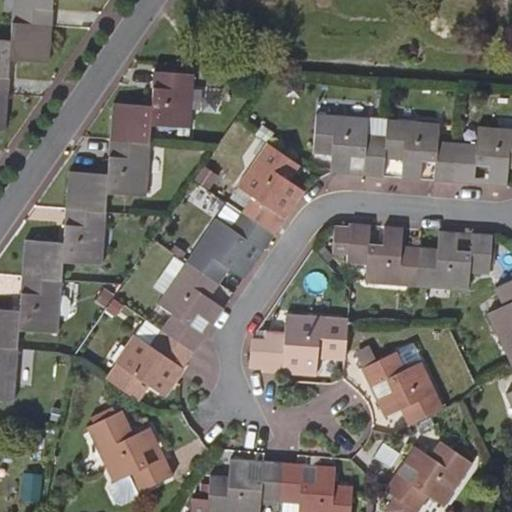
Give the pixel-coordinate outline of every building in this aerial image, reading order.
[(15,0),(14,23),(52,26),(54,0),(15,0)] [(52,26),(14,23),(13,41),(0,40),(0,94),(9,95),(12,58),(49,61),(52,26)] [(110,140),(151,143),(152,126),(189,128),(194,75),(154,72),(151,105),(114,103),(110,140)] [(9,95),(0,94),(0,128),(6,129),(9,95)] [(334,173),(349,174),(350,156),(365,157),(364,175),(384,177),(385,159),(387,136),(369,135),(369,117),(319,114),(316,153),(332,154),(331,173),(334,173)] [(387,136),(388,119),(369,117),(369,135),(387,136)] [(403,178),(420,179),(421,162),(436,162),(435,181),(455,182),(458,142),(440,141),(440,123),(388,119),(387,136),(385,159),(404,160),(403,178)] [(455,182),(475,184),(477,166),(491,167),(490,185),(503,186),(508,186),(509,169),(511,169),(511,128),(479,126),(478,143),(458,142),(455,182)] [(301,166),(268,143),(254,133),(237,158),(251,167),(239,185),(253,194),(241,212),(274,235),(286,218),(272,208),(280,196),(295,206),(305,191),(291,181),(301,166)] [(151,143),(110,140),(107,175),(71,172),(68,209),(106,212),(108,193),(147,196),(151,143)] [(349,174),(364,175),(365,157),(350,156),(349,174)] [(286,218),(295,206),(280,196),(272,208),(286,218)] [(187,261),(220,284),(231,269),(245,279),(255,264),(241,254),(249,241),(263,251),(274,235),(241,212),(227,202),(187,261)] [(23,277),(62,280),(64,262),(101,265),(106,212),(68,209),(65,243),(26,240),(23,277)] [(404,229),(386,227),(385,245),(370,244),(371,226),(357,225),(351,225),(351,228),(336,227),(334,253),(349,254),(349,264),(366,265),(365,283),(418,287),(421,248),(403,247),(404,229)] [(492,235),(472,234),(471,252),(456,251),(457,232),(440,231),(439,250),(421,248),(418,287),(470,291),(471,274),(489,275),(492,235)] [(194,353),(225,308),(211,298),(220,284),(187,261),(158,303),(171,313),(160,329),(194,353)] [(0,347),(18,348),(20,329),(58,332),(62,280),(23,277),(21,312),(0,310),(0,347)] [(511,281),(497,289),(504,306),(488,313),(511,363),(511,281)] [(346,359),(348,328),(349,321),(287,316),(286,332),(266,332),(266,339),(252,339),(250,366),(263,367),(263,369),(286,371),(287,355),(300,355),(300,372),(319,374),(320,358),(346,359)] [(194,353),(160,329),(147,319),(106,379),(139,402),(151,386),(163,395),(174,380),(160,371),(169,358),(183,369),(194,353)] [(371,343),(356,351),(362,364),(378,356),(371,343)] [(18,348),(0,347),(0,400),(14,401),(18,348)] [(409,426),(446,409),(424,362),(408,370),(400,354),(363,370),(372,388),(388,381),(394,393),(378,401),(386,417),(402,410),(409,426)] [(286,371),(300,372),(300,355),(287,355),(286,371)] [(174,380),(183,369),(169,358),(160,371),(174,380)] [(142,493),(177,474),(167,455),(150,463),(144,452),(161,444),(152,426),(136,434),(124,410),(89,429),(117,483),(114,490),(121,504),(125,505),(141,497),(142,493)] [(399,470),(386,488),(396,495),(385,509),(389,511),(417,511),(418,511),(430,495),(444,505),(473,462),(441,439),(430,453),(417,443),(406,458),(420,467),(411,479),(399,470)] [(281,501),(284,462),(263,460),(262,477),(247,476),(248,459),(230,458),(228,474),(212,473),(209,511),(261,511),(262,499),(281,501)] [(284,462),(281,501),(299,502),(298,511),(350,511),(353,483),(336,482),(336,465),(319,464),(317,480),(304,480),(304,464),(284,462)]
